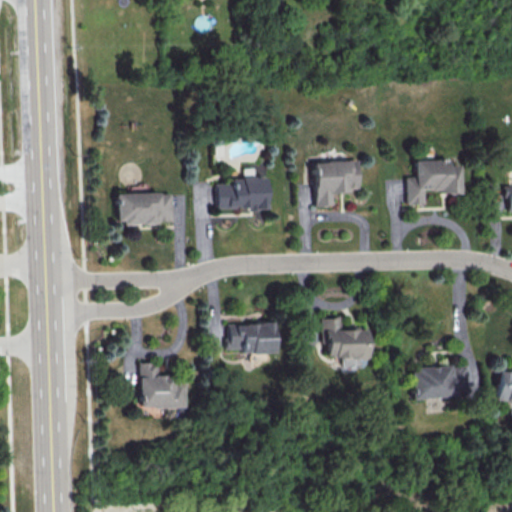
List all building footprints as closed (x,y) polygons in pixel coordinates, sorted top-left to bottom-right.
[(403,204),(420,203),(420,191),(456,191),(456,164),(445,164),(444,159),(411,160),(411,176),(403,176),(403,204)] [(311,206),(330,205),(329,191),(355,190),(355,160),(310,161),(311,206)] [(213,209),(263,207),(262,176),(228,177),(228,182),(212,183),(213,209)] [(501,211),(511,211),(511,184),(500,185),(501,211)] [(169,221),(168,192),(113,193),(113,223),(169,221)] [(363,329),(335,329),(335,317),(316,317),(316,347),(323,347),(323,356),(339,356),(339,360),(363,360),(363,329)] [(271,350),(271,322),(222,323),(223,351),(271,350)] [(135,361),(134,406),(180,407),(181,376),(152,375),(153,362),(135,361)] [(463,365),(408,367),(409,398),(463,396),(463,365)] [(511,371),(495,370),(493,400),(511,402),(511,371)]
